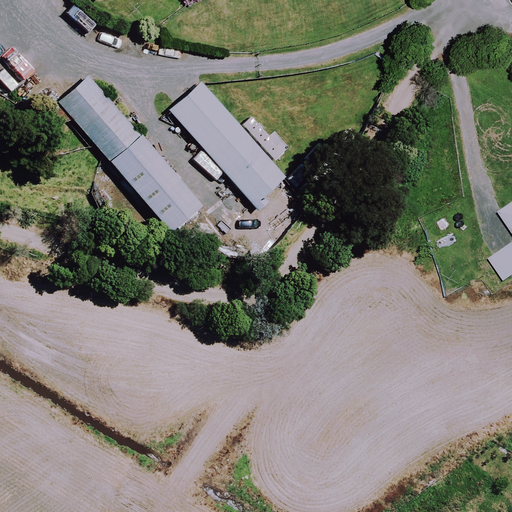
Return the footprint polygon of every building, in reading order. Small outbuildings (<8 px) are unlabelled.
[(105,162),(136,136),(86,77),(56,104),(105,162)] [(225,99),(206,78),(167,112),(252,207),(283,179),(217,105),(225,99)] [(136,136),(105,162),(169,236),(199,209),(136,136)] [(457,218),(451,204),(421,218),(427,232),(457,218)] [(511,206),(501,213),(511,228),(511,206)] [(511,277),(511,244),(491,258),(506,281),(511,277)] [(504,283),(490,265),(481,272),(495,290),(504,283)] [(472,268),(460,277),(470,291),(482,282),(472,268)]
